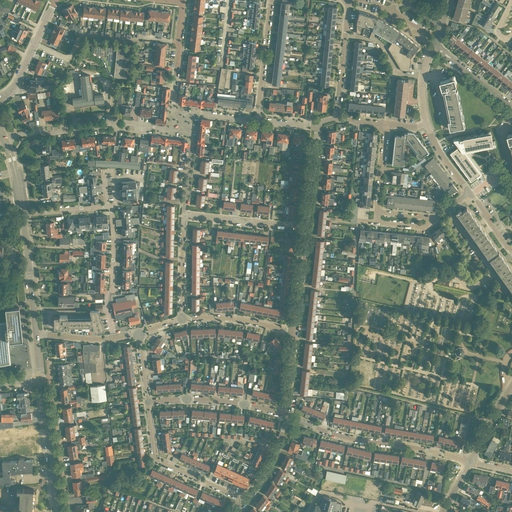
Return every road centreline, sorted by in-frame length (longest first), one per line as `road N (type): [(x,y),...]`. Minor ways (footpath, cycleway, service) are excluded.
road 1 (residential): [(470,461),(289,422)]
road 2 (residential): [(3,139),(96,123),(167,130),(183,121)]
road 3 (residential): [(245,499),(154,457),(148,402)]
road 4 (residential): [(284,411),(215,400),(148,402)]
road 5 (residential): [(67,511),(49,377)]
road 6 (tertiary): [(57,511),(41,379)]
road 7 (residential): [(114,338),(107,295),(111,206)]
road 8 (tertiary): [(36,334),(21,214)]
